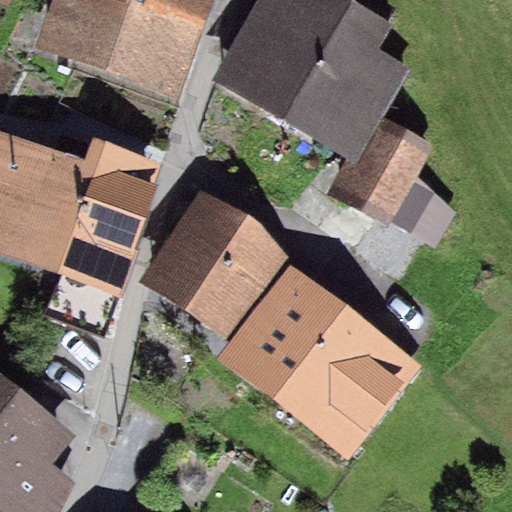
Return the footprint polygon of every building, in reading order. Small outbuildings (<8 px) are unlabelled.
[(62,0),(49,37),(113,60),(134,0),(62,0)] [(134,0),(113,60),(178,84),(204,15),(190,10),(193,0),(134,0)] [(222,74),(351,148),(394,74),(363,56),(389,12),(367,0),(301,0),(293,15),(277,5),(275,9),(264,3),(222,74)] [(385,126),(345,196),(387,219),(426,149),(385,126)] [(2,143),(0,149),(0,243),(64,268),(104,157),(105,154),(66,141),(57,164),(2,143)] [(131,213),(146,173),(104,157),(64,268),(69,270),(49,315),(103,335),(146,219),(131,213)] [(171,235),(177,239),(151,279),(234,335),(284,262),(253,241),(257,235),(217,210),(200,236),(180,222),(171,235)] [(233,354),(350,443),(400,376),(283,287),(233,354)] [(0,511),(46,511),(64,490),(39,469),(59,444),(0,396),(0,511)]
